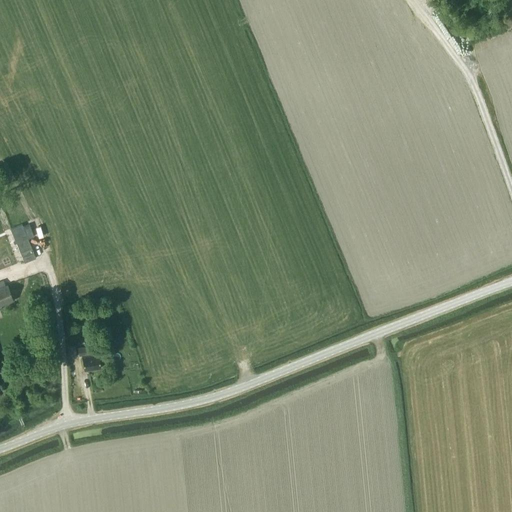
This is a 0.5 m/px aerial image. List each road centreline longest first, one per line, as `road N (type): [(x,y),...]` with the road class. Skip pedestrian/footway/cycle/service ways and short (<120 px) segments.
road 1 (unclassified): [(0,449),(68,423),(214,397),(511,280)]
road 2 (track): [(511,191),(468,68),(411,0)]
